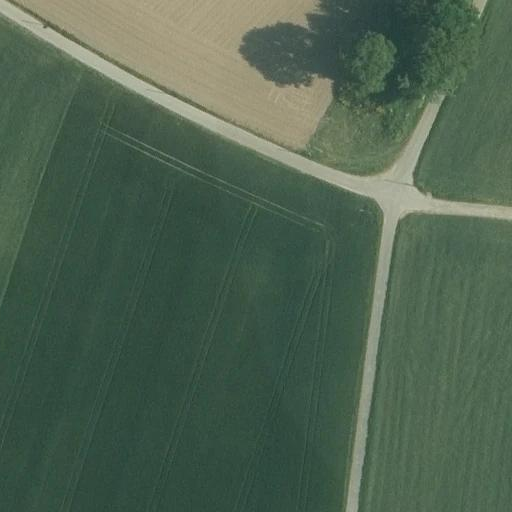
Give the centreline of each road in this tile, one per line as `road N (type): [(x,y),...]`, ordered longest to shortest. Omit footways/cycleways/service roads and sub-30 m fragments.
road 1 (residential): [(0,10),(209,127),(397,198)]
road 2 (residential): [(397,198),(349,511)]
road 3 (residential): [(476,0),(397,198)]
